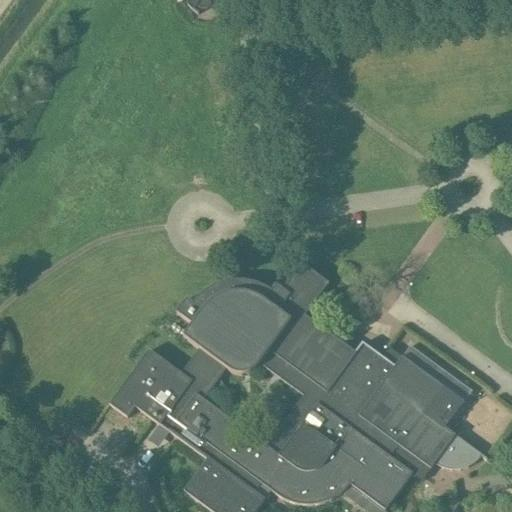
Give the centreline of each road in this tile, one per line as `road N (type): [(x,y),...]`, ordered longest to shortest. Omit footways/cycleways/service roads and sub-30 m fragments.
road 1 (unclassified): [(450,196),(223,224)]
road 2 (unclassified): [(223,224),(199,205),(181,218),(192,246),(221,236)]
